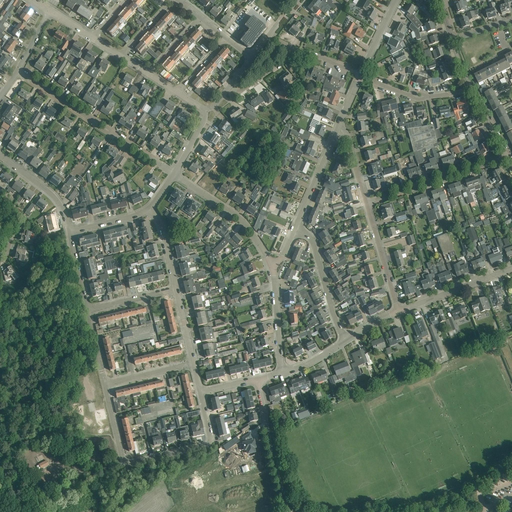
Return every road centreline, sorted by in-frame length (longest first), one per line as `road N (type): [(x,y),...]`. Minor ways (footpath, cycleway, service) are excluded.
road 1 (residential): [(174,174),(17,71)]
road 2 (residential): [(366,204),(504,156)]
road 3 (residential): [(125,463),(207,446),(200,392)]
road 4 (residential): [(271,265),(237,216),(174,174)]
road 5 (residential): [(286,511),(257,379)]
road 6 (residential): [(347,339),(312,241),(294,229)]
road 7 (residential): [(398,311),(511,268)]
